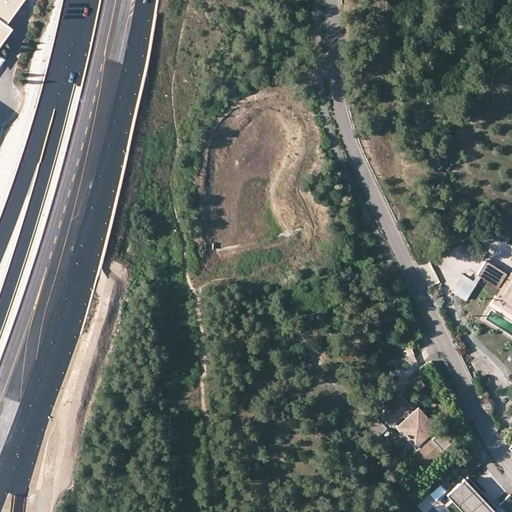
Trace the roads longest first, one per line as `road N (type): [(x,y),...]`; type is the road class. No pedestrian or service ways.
road 1 (track): [(218,511),(197,295),(172,181),(178,89),(196,0)]
road 2 (tertiary): [(511,467),(355,155),(339,105),(334,0)]
road 3 (primary): [(119,0),(53,259),(0,408)]
road 4 (primary): [(141,0),(89,236),(47,366)]
road 5 (primary): [(88,0),(0,319)]
road 6 (primary): [(71,0),(28,170),(0,245)]
road 7 (primary): [(47,366),(18,511)]
road 8 (primary): [(0,491),(47,366)]
